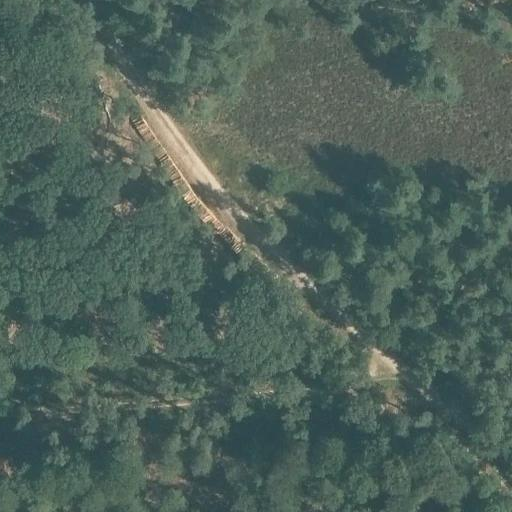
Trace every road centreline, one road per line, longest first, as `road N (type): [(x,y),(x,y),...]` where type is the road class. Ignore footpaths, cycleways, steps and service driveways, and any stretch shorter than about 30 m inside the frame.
road 1 (track): [(511,467),(236,213),(168,133),(83,0)]
road 2 (track): [(414,378),(0,414)]
